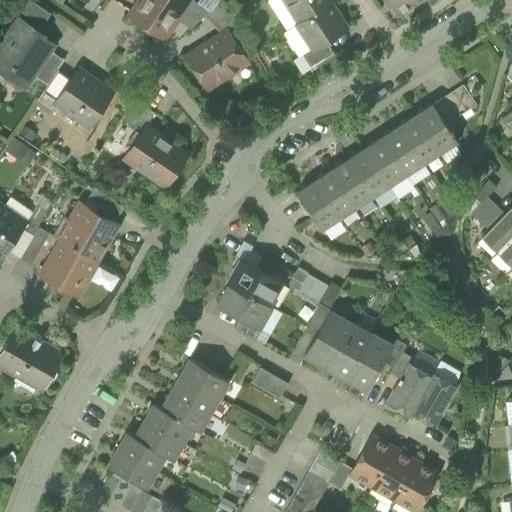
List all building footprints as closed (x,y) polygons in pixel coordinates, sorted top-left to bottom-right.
[(32,0),(31,0),(24,11),(43,25),(52,13),(32,0)] [(140,0),(131,15),(164,38),(177,19),(190,0),(140,0)] [(191,29),(201,20),(211,11),(194,0),(190,0),(177,19),(191,29)] [(284,0),(299,22),(330,1),(331,2),(333,0),(284,0)] [(386,0),(396,15),(414,4),(411,0),(386,0)] [(347,26),(331,2),(330,1),(299,22),(297,23),(313,47),(313,48),(326,40),(347,26)] [(234,25),(211,11),(201,20),(223,32),(227,29),(234,25)] [(47,53),(51,48),(38,39),(41,35),(43,32),(18,16),(17,17),(20,19),(0,48),(0,65),(5,69),(3,73),(23,87),(29,79),(32,81),(33,80),(30,78),(35,71),(47,53)] [(0,48),(20,19),(17,17),(0,42),(0,48)] [(197,69),(209,88),(249,62),(227,29),(223,32),(187,55),(189,58),(188,62),(193,69),(197,69)] [(54,43),(41,35),(38,39),(51,48),(54,43)] [(303,54),(311,68),(334,53),(326,40),(313,48),(313,47),(303,54)] [(57,45),(54,43),(51,48),(47,53),(50,55),(53,51),(57,45)] [(36,77),(48,85),(58,70),(65,60),(53,51),(50,55),(47,53),(35,71),(38,73),(36,77)] [(56,103),(90,126),(113,92),(78,69),(72,79),(55,102),(56,103)] [(72,79),(58,70),(48,85),(38,99),(52,109),(56,103),(55,102),(72,79)] [(30,78),(33,80),(36,77),(38,73),(35,71),(30,78)] [(464,83),(454,90),(467,110),(477,103),(464,83)] [(454,90),(444,96),(457,117),(467,110),(454,90)] [(447,123),(457,117),(444,96),(434,103),(447,123)] [(121,118),(141,132),(147,124),(155,112),(135,99),(121,118)] [(433,102),(416,113),(440,151),(458,140),(447,123),(434,103),(433,102)] [(511,106),(503,116),(511,125),(511,106)] [(416,113),(399,124),(424,162),(440,151),(416,113)] [(124,158),(166,187),(189,153),(147,124),(141,132),(124,158)] [(399,124),(382,135),(407,173),(424,162),(399,124)] [(382,135),(365,146),(390,184),(407,173),(382,135)] [(365,146),(349,157),(373,195),(390,184),(365,146)] [(349,157),(332,168),(357,206),(373,195),(349,157)] [(332,168),(315,179),(340,217),(357,206),(332,168)] [(322,228),(340,217),(315,179),(298,190),(322,228)] [(474,196),(481,203),(488,196),(497,186),(490,179),(474,196)] [(88,198),(117,218),(125,207),(95,187),(88,198)] [(497,204),(488,196),(481,203),(472,212),(481,221),(497,204)] [(75,224),(65,242),(97,260),(118,224),(81,202),(71,220),(70,221),(75,224)] [(0,254),(3,257),(7,251),(23,228),(27,222),(0,203),(0,254)] [(27,222),(23,228),(34,235),(39,226),(48,209),(37,203),(27,222)] [(505,212),(497,204),(481,221),(489,229),(505,212)] [(483,236),(499,251),(511,237),(511,205),(505,212),(489,229),(483,236)] [(55,235),(64,241),(65,242),(75,224),(70,221),(71,220),(66,217),(55,235)] [(51,234),(39,226),(34,235),(20,259),(33,266),(51,234)] [(20,259),(34,235),(23,228),(7,251),(20,259)] [(511,237),(499,251),(511,264),(511,237)] [(242,258),(256,266),(262,255),(253,250),(255,246),(245,240),(236,255),(242,258)] [(77,295),(97,260),(65,242),(64,241),(55,257),(53,255),(45,269),(63,279),(59,285),(77,295)] [(228,282),(230,284),(231,283),(268,305),(282,281),(256,266),(242,258),(234,272),(235,273),(230,281),(229,281),(228,282)] [(97,265),(91,278),(113,288),(118,274),(97,265)] [(292,277),(303,283),(308,273),(298,267),(294,274),(292,277)] [(297,294),(307,300),(319,279),(308,273),(303,283),(297,294)] [(307,300),(317,306),(320,302),(329,285),(319,279),(307,300)] [(329,285),(320,302),(330,308),(342,287),(332,281),(329,285)] [(271,306),(268,305),(231,283),(230,284),(231,285),(227,294),(225,293),(218,305),(240,317),(259,328),(259,327),(271,306)] [(332,309),(330,308),(320,302),(317,306),(318,307),(309,323),(319,329),(330,310),(331,310),(332,309)] [(371,333),(331,310),(330,310),(319,329),(305,353),(323,364),(333,371),(334,370),(350,379),(350,378),(368,388),(383,361),(393,345),(392,344),(371,333)] [(235,327),(258,340),(264,329),(259,327),(259,328),(240,317),(235,327)] [(34,381),(36,388),(46,386),(45,384),(53,369),(56,368),(56,365),(59,359),(61,358),(59,349),(57,349),(41,340),(40,336),(35,337),(23,330),(22,328),(13,330),(14,332),(8,343),(5,344),(6,347),(0,356),(0,367),(2,367),(15,374),(15,376),(22,374),(34,381)] [(383,361),(394,367),(403,351),(407,344),(395,337),(392,344),(393,345),(383,361)] [(415,358),(403,351),(394,367),(391,372),(400,377),(402,379),(412,362),(412,363),(415,358)] [(191,359),(181,376),(218,397),(228,380),(191,359)] [(411,413),(412,412),(433,375),(412,363),(412,362),(402,379),(400,377),(398,380),(400,382),(388,402),(410,415),(411,413)] [(253,381),(281,397),(289,383),(261,367),(253,381)] [(435,372),(433,375),(412,412),(433,425),(456,385),(435,372)] [(181,376),(172,392),(209,413),(218,397),(181,376)] [(172,392),(162,409),(192,425),(199,430),(209,413),(172,392)] [(155,404),(145,421),(182,442),(192,425),(162,409),(155,404)] [(145,421),(136,437),(165,454),(173,458),(182,442),(145,421)] [(128,433),(119,449),(156,470),(165,454),(136,437),(128,433)] [(361,479),(372,485),(394,447),(372,434),(353,468),(350,473),(351,473),(352,474),(353,473),(361,477),(361,479)] [(416,460),(394,447),(372,485),(373,486),(374,485),(384,490),(383,491),(394,498),(416,460)] [(146,487),(156,470),(119,449),(109,466),(146,487)] [(320,449),(314,460),(335,472),(341,461),(320,449)] [(329,482),(335,472),(314,460),(308,470),(329,482)] [(438,472),(416,460),(394,498),(406,505),(407,504),(415,509),(415,510),(416,511),(438,472)] [(341,461),(335,472),(329,482),(341,489),(351,473),(350,473),(353,468),(341,461)] [(288,511),(312,511),(329,482),(308,470),(285,510),(288,511)] [(101,494),(110,499),(122,478),(113,473),(101,494)] [(110,499),(121,505),(133,484),(122,478),(110,499)] [(121,505),(131,511),(143,490),(133,484),(121,505)] [(131,511),(133,511),(144,511),(153,496),(143,490),(131,511)] [(144,511),(157,511),(164,502),(153,496),(144,511)] [(157,511),(171,511),(174,508),(164,502),(157,511)]
